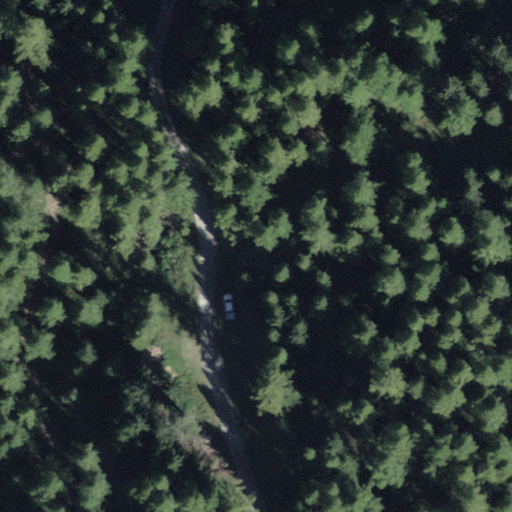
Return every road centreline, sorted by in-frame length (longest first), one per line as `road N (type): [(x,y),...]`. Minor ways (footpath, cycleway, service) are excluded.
road 1 (track): [(22,0),(34,114),(57,217),(43,300),(84,426),(135,511)]
road 2 (track): [(260,511),(220,392),(202,211),(159,104),(162,0)]
road 3 (track): [(43,300),(34,337),(84,511)]
